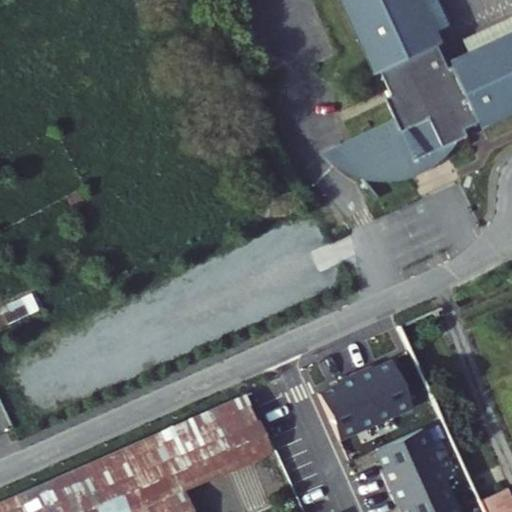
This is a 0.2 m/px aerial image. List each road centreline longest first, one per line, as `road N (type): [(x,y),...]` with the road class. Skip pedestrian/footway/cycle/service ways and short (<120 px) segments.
road 1 (residential): [(294,342),(0,472)]
road 2 (residential): [(511,244),(294,342)]
road 3 (residential): [(360,511),(294,342)]
